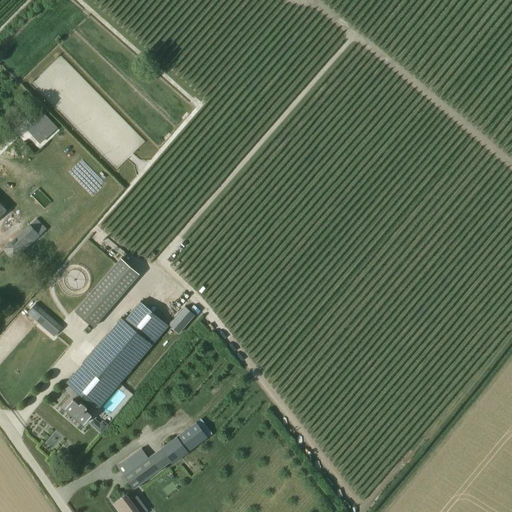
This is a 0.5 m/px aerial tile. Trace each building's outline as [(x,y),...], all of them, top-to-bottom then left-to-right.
[(40,143),(57,127),(45,114),(28,130),(40,143)] [(35,240),(47,229),(37,219),(38,219),(37,218),(31,224),(14,240),(11,244),(4,250),(4,251),(14,261),(35,240)] [(75,311),(93,327),(139,274),(121,258),(75,311)] [(124,320),(122,319),(67,383),(78,393),(65,408),(83,424),(92,414),(85,408),(90,403),(97,409),(169,326),(140,301),(124,320)] [(54,337),(63,327),(40,307),(31,317),(54,337)] [(185,307),(170,325),(179,333),(195,315),(185,307)] [(114,416),(134,395),(123,385),(104,407),(114,416)] [(97,417),(91,423),(100,433),(107,427),(97,417)] [(175,438),(161,448),(171,462),(173,464),(208,438),(202,430),(197,422),(188,428),(175,438)] [(171,462),(161,448),(149,457),(142,448),(117,466),(129,483),(134,490),(137,487),(171,462)] [(126,495),(114,504),(119,511),(145,511),(148,510),(138,496),(131,501),(126,495)]
